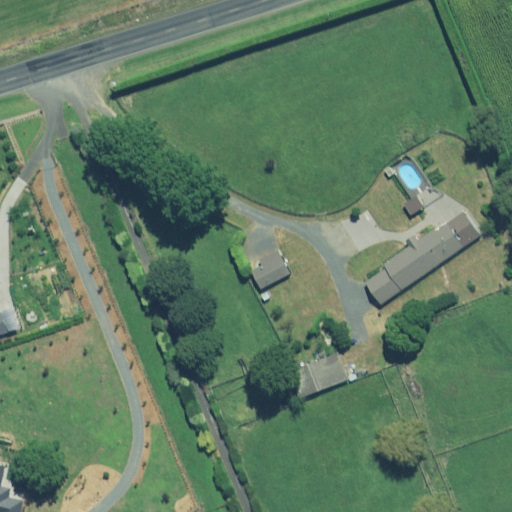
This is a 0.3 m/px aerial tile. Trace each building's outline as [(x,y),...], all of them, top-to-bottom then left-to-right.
[(452,226),(446,217),(436,223),(440,229),(424,241),(421,237),(412,243),(414,247),(390,264),(392,267),(371,282),(387,305),(463,252),(467,258),(482,248),(462,220),(452,226)] [(291,276),(282,257),(257,270),(266,289),(291,276)] [(0,312),(0,336),(23,329),(16,307),(0,312)] [(359,378),(352,359),(298,379),(305,398),(359,378)] [(21,511),(24,500),(13,498),(15,489),(4,487),(8,466),(0,464),(0,511),(21,511)]
